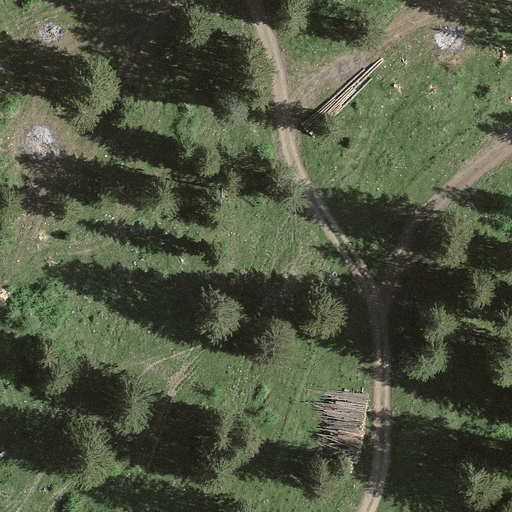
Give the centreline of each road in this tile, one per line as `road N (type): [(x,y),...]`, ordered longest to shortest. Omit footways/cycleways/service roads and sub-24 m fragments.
road 1 (track): [(511,146),(413,226),(379,308),(224,336),(105,402),(0,497)]
road 2 (track): [(367,511),(382,463),(379,308),(287,150),(256,0)]
